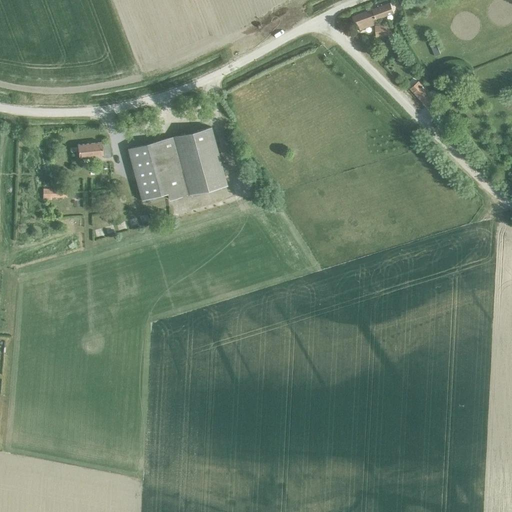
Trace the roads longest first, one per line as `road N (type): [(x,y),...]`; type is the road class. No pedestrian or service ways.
road 1 (unclassified): [(0,108),(86,112),(162,96),(319,20)]
road 2 (unclassified): [(511,203),(319,20)]
